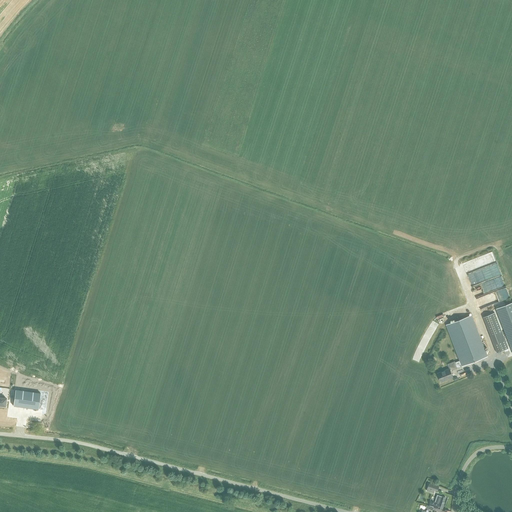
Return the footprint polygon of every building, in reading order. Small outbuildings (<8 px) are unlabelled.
[(475,297),(493,292),(496,302),(510,298),(503,276),(471,285),(475,297)] [(511,302),(496,308),(511,350),(511,302)] [(483,317),(497,353),(508,349),(494,313),(483,317)] [(462,366),(488,356),(472,315),(446,325),(459,361),(462,366)] [(462,366),(459,361),(455,362),(455,361),(447,364),(449,369),(437,373),(441,382),(453,377),(450,371),(462,366)] [(40,393),(15,389),(13,406),(38,409),(40,393)] [(437,491),(439,487),(429,483),(426,491),(431,492),(431,489),(435,490),(437,491)] [(444,502),(445,497),(442,496),(438,495),(437,497),(435,502),(431,500),(429,505),(435,507),(442,509),(445,502),(444,502)]
